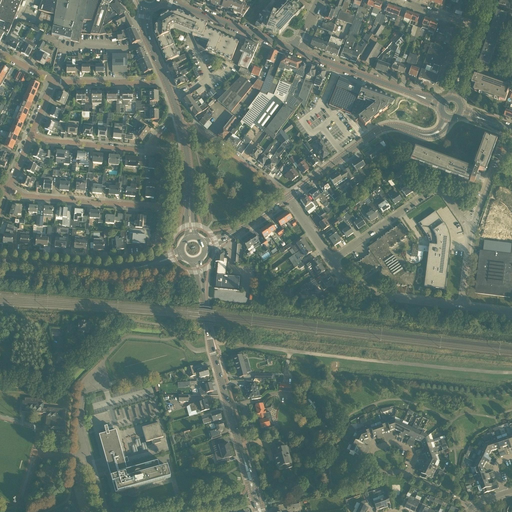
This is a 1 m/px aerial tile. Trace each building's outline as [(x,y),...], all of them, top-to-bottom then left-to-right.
[(0,20),(8,24),(12,26),(18,8),(19,8),(20,6),(21,0),(1,0),(1,1),(0,3),(0,20)] [(41,0),(39,11),(55,15),(57,1),(56,1),(56,0),(41,0)] [(51,36),(67,40),(70,41),(79,0),(56,0),(56,1),(57,1),(55,15),(51,36)] [(88,0),(79,0),(70,41),(79,43),(81,34),(84,20),(88,3),(88,0)] [(88,0),(88,3),(84,20),(91,21),(98,0),(88,0)] [(101,29),(103,23),(104,21),(106,13),(110,5),(115,0),(114,0),(103,0),(99,8),(90,34),(99,35),(101,29)] [(103,23),(121,7),(115,0),(110,5),(106,13),(104,21),(103,23)] [(203,4),(216,9),(220,10),(220,12),(226,14),(227,13),(230,14),(234,2),(230,1),(230,0),(229,0),(190,0),(190,1),(203,5),(203,4)] [(296,16),(296,17),(299,14),(297,12),(299,9),(301,11),(304,8),(294,0),(293,0),(277,18),(275,17),(276,14),(273,12),(271,16),(271,18),(262,14),(259,18),(260,19),(255,26),(273,33),(279,35),(288,25),(289,25),(291,22),(294,19),(296,16)] [(343,7),(341,10),(341,12),(345,13),(349,4),(350,4),(351,0),(354,1),(354,0),(347,0),(347,3),(344,2),(343,7)] [(369,11),(371,7),(373,8),(376,1),(372,0),(369,0),(367,6),(366,9),(362,8),(360,14),(366,16),(368,11),(369,11)] [(511,0),(501,0),(499,6),(509,10),(511,0)] [(378,25),(378,24),(381,15),(378,14),(379,10),(380,10),(382,3),(376,1),(373,8),(371,14),(377,16),(374,23),(378,25)] [(232,16),(241,20),(244,16),(250,8),(241,5),(234,2),(230,14),(233,15),(232,16)] [(463,13),(465,7),(458,4),(456,11),(463,13)] [(252,5),(241,20),(246,22),(248,20),(249,21),(248,23),(253,25),(259,18),(262,14),(263,12),(258,8),(257,9),(252,5)] [(385,15),(391,18),(394,8),(388,5),(385,12),(386,12),(385,15)] [(103,23),(101,29),(103,28),(111,22),(110,20),(116,15),(117,15),(117,14),(119,16),(126,13),(121,7),(103,23)] [(398,16),(401,10),(394,8),(391,18),(397,20),(398,16)] [(327,11),(325,18),(331,21),(334,13),(335,10),(331,9),(330,12),(327,11)] [(347,24),(347,23),(350,15),(345,13),(341,12),(340,11),(337,20),(347,24)] [(400,22),(398,27),(397,30),(402,32),(405,23),(409,25),(412,14),(406,12),(402,23),(400,22)] [(495,19),(494,19),(493,22),(494,22),(491,29),(501,32),(507,15),(497,12),(495,19)] [(125,23),(127,28),(130,28),(133,26),(126,13),(119,16),(114,20),(116,23),(118,27),(125,23)] [(217,54),(220,55),(220,56),(225,58),(226,57),(229,58),(228,59),(231,60),(238,42),(235,41),(235,42),(232,41),(233,40),(227,38),(227,39),(224,38),(224,37),(219,35),(219,36),(216,35),(216,34),(211,31),(210,32),(207,31),(208,30),(201,27),(202,24),(194,20),(193,22),(190,20),(191,19),(178,14),(178,13),(165,14),(165,15),(162,17),(161,17),(154,29),(155,29),(155,34),(154,35),(158,44),(159,43),(161,47),(160,47),(163,55),(164,54),(165,58),(164,58),(166,62),(178,57),(168,35),(167,36),(167,35),(168,34),(168,30),(168,29),(169,28),(169,29),(173,27),(172,26),(173,25),(175,26),(174,26),(193,34),(192,36),(200,39),(197,47),(199,53),(206,50),(209,52),(209,50),(212,52),(211,53),(217,55),(217,54)] [(412,14),(409,25),(413,26),(411,32),(412,32),(411,36),(414,37),(417,28),(415,27),(416,23),(417,23),(419,16),(412,14)] [(340,57),(350,61),(353,53),(351,52),(361,23),(361,22),(362,19),(359,18),(355,17),(348,37),(347,40),(344,46),(340,57)] [(422,25),(423,25),(422,28),(428,30),(429,27),(431,21),(424,18),(422,25)] [(429,27),(435,30),(438,23),(431,21),(429,27)] [(0,41),(4,34),(6,36),(7,36),(10,30),(12,26),(8,24),(6,28),(3,27),(1,31),(0,30),(0,41)] [(448,28),(445,36),(454,39),(456,32),(452,30),(453,26),(446,24),(445,27),(448,28)] [(373,34),(378,37),(383,28),(384,27),(378,25),(373,34)] [(489,36),(488,36),(487,38),(488,38),(485,46),(495,49),(501,32),(491,29),(489,36)] [(132,45),(140,42),(135,30),(121,31),(122,32),(117,33),(118,41),(130,39),(132,45)] [(400,33),(395,39),(392,42),(398,48),(406,39),(400,33)] [(18,37),(11,34),(8,41),(11,42),(8,47),(15,50),(17,47),(19,48),(22,44),(16,41),(18,37)] [(355,50),(353,53),(350,61),(355,63),(360,55),(371,37),(366,34),(362,41),(364,43),(361,48),(357,46),(355,50)] [(445,36),(443,42),(447,44),(452,45),(454,39),(445,36)] [(343,41),(337,39),(331,37),(330,39),(326,52),(337,56),(343,41)] [(325,43),(322,51),(326,52),(330,39),(327,38),(325,42),(326,42),(326,43),(325,43)] [(325,43),(313,39),(310,47),(322,51),(325,43)] [(22,46),(24,47),(22,51),(21,52),(22,52),(21,53),(28,57),(33,49),(34,50),(36,46),(25,40),(22,46)] [(40,50),(41,51),(45,44),(40,41),(36,48),(40,50)] [(248,69),(253,58),(258,45),(253,43),(253,44),(245,41),(240,52),(244,53),(239,66),(248,69)] [(377,50),(379,47),(372,43),(362,61),(368,65),(372,58),(375,60),(376,59),(380,52),(377,50)] [(446,48),(434,44),(431,43),(423,65),(432,68),(434,62),(442,66),(447,53),(448,49),(446,48)] [(482,53),(481,55),(482,55),(479,63),(489,66),(495,49),(485,46),(483,53),(482,53)] [(135,50),(140,61),(147,58),(143,48),(135,50)] [(257,80),(252,86),(253,87),(251,88),(261,92),(261,91),(269,94),(274,96),(275,97),(283,104),(284,104),(288,94),(291,88),(291,87),(297,72),(298,70),(301,64),(301,63),(284,56),(271,50),(266,61),(264,67),(267,69),(269,66),(271,67),(264,83),(261,82),(264,73),(261,72),(259,77),(258,77),(257,80)] [(48,57),(39,52),(38,52),(36,56),(38,58),(36,62),(44,66),(48,57)] [(385,54),(383,56),(386,57),(381,72),(386,74),(389,66),(387,65),(389,58),(388,58),(389,56),(385,54)] [(412,59),(410,65),(412,65),(408,76),(416,78),(419,70),(415,69),(418,60),(417,59),(418,57),(410,54),(408,58),(412,59)] [(127,62),(127,55),(112,55),(112,66),(115,66),(118,66),(121,66),(124,66),(127,66),(127,62)] [(403,66),(407,57),(407,56),(404,55),(402,59),(398,72),(404,74),(406,67),(403,66)] [(375,70),(381,72),(386,57),(383,56),(381,63),(378,62),(375,70)] [(67,62),(67,66),(67,73),(75,73),(75,66),(75,65),(78,65),(78,61),(78,57),(72,57),(72,60),(72,62),(67,62)] [(147,58),(140,61),(134,61),(137,65),(139,64),(144,74),(152,70),(147,58)] [(402,59),(399,58),(397,63),(395,62),(395,63),(394,63),(391,69),(398,72),(402,59)] [(93,66),(96,66),(96,73),(103,73),(103,66),(102,66),(102,62),(93,62),(93,66)] [(442,66),(434,62),(432,68),(423,65),(418,79),(421,80),(435,85),(442,66)] [(177,69),(175,64),(174,63),(167,67),(170,73),(177,69)] [(303,74),(303,73),(303,74),(306,66),(307,66),(306,66),(306,65),(304,64),(303,64),(302,65),(301,64),(298,70),(297,72),(291,87),(296,89),(300,78),(302,79),(304,74),(303,74)] [(6,65),(5,68),(2,66),(1,68),(0,68),(0,72),(6,76),(10,71),(11,68),(6,65)] [(309,67),(298,98),(303,101),(301,103),(304,109),(314,84),(319,71),(317,71),(317,70),(317,69),(316,70),(314,69),(314,68),(310,66),(309,67)] [(253,71),(248,69),(246,75),(251,77),(252,74),(258,77),(259,77),(261,72),(262,70),(255,67),(253,71)] [(173,78),(181,75),(180,72),(178,69),(177,69),(170,73),(173,78)] [(322,92),(322,91),(325,82),(322,81),(325,73),(323,72),(319,70),(319,71),(314,84),(314,86),(319,88),(318,90),(322,92)] [(19,81),(18,83),(21,85),(22,82),(23,83),(26,76),(23,75),(20,81),(19,81)] [(507,96),(510,88),(509,90),(479,79),(480,77),(475,75),(472,84),(473,84),(473,86),(476,87),(474,91),(485,94),(484,94),(484,95),(495,99),(495,98),(505,102),(507,96)] [(182,76),(173,80),(175,85),(177,84),(177,85),(177,86),(176,86),(176,87),(177,87),(178,87),(178,86),(189,81),(187,78),(184,80),(182,76)] [(231,113),(251,88),(253,87),(252,86),(241,78),(217,101),(231,113)] [(329,105),(351,115),(358,97),(362,88),(340,79),(336,87),(329,105)] [(28,88),(36,91),(39,84),(39,85),(38,84),(39,83),(36,82),(36,83),(31,82),(32,81),(28,88)] [(202,86),(195,91),(198,95),(205,91),(202,86)] [(23,94),(26,95),(34,98),(36,91),(28,88),(26,87),(23,94)] [(295,89),(291,88),(288,94),(284,104),(284,105),(294,113),(297,108),(301,103),(303,101),(298,98),(298,97),(296,100),(292,97),(295,89)] [(393,99),(366,89),(363,88),(362,88),(358,97),(351,115),(350,116),(351,117),(355,122),(359,119),(362,124),(363,123),(365,126),(394,103),(393,99)] [(208,94),(211,98),(216,93),(212,89),(209,91),(210,92),(208,94)] [(253,125),(254,125),(275,97),(274,96),(269,94),(261,91),(261,92),(260,94),(248,109),(250,111),(248,114),(240,124),(242,125),(243,123),(251,129),(253,125)] [(107,101),(117,101),(117,100),(117,92),(107,93),(107,101)] [(123,92),(123,97),(123,106),(128,106),(128,104),(128,101),(135,101),(135,98),(132,98),(132,92),(123,92)] [(150,102),(150,105),(141,105),(141,102),(135,102),(135,103),(135,108),(143,108),(150,108),(150,107),(155,106),(155,102),(158,102),(158,92),(142,93),(142,98),(150,97),(150,102)] [(63,93),(63,94),(59,93),(56,102),(64,105),(67,95),(63,93)] [(76,93),(76,94),(73,94),(73,99),(76,99),(76,101),(81,100),(81,105),(85,105),(85,100),(85,93),(76,93)] [(92,104),(99,104),(101,104),(101,93),(92,93),(92,101),(92,104)] [(34,98),(26,95),(23,101),(31,105),(34,98)] [(194,101),(189,95),(183,100),(188,108),(195,103),(195,104),(199,101),(197,99),(194,101)] [(211,99),(206,104),(209,107),(214,103),(214,102),(216,100),(214,97),(211,99)] [(283,104),(275,97),(254,125),(262,132),(283,104)] [(31,105),(23,101),(20,108),(28,111),(31,105)] [(195,103),(188,108),(191,113),(202,106),(199,101),(195,104),(195,103)] [(202,106),(191,113),(195,117),(208,108),(205,103),(202,106)] [(274,140),(276,137),(282,130),(287,123),(295,113),(294,113),(284,105),(263,132),(274,140)] [(28,111),(20,108),(18,114),(26,117),(28,111)] [(53,108),(50,116),(57,119),(60,111),(53,108)] [(145,122),(150,126),(151,120),(158,120),(158,111),(150,111),(150,112),(144,112),(144,120),(146,120),(145,122)] [(13,119),(12,120),(23,124),(26,117),(18,114),(15,120),(13,119)] [(199,123),(207,130),(212,124),(209,121),(212,117),(210,115),(209,116),(206,114),(204,116),(204,117),(199,123)] [(233,116),(222,129),(223,130),(218,136),(220,138),(220,139),(221,140),(222,140),(223,140),(228,134),(226,132),(236,119),(233,116)] [(13,124),(12,127),(20,130),(23,124),(12,120),(11,123),(13,124)] [(68,133),(68,134),(77,135),(78,126),(72,126),(73,122),(67,121),(67,122),(65,126),(65,129),(65,133),(68,133)] [(65,133),(65,129),(65,126),(59,123),(56,122),(55,125),(48,122),(47,124),(44,129),(52,132),(55,125),(61,127),(61,128),(61,133),(65,134),(65,133)] [(138,126),(136,129),(147,137),(149,133),(150,131),(146,128),(146,127),(141,123),(138,126)] [(80,127),(80,128),(80,133),(83,134),(83,135),(92,136),(93,125),(84,124),(83,127),(80,127)] [(103,126),(102,127),(99,126),(98,137),(98,136),(106,137),(106,138),(107,129),(107,126),(103,126)] [(17,137),(20,130),(12,127),(9,133),(17,137)] [(113,138),(121,139),(122,128),(114,127),(113,138)] [(236,149),(241,142),(238,140),(239,139),(234,135),(237,131),(234,128),(230,133),(232,135),(230,137),(226,144),(232,148),(233,147),(236,149)] [(147,137),(136,129),(134,132),(132,135),(137,139),(138,138),(142,142),(143,140),(144,140),(147,137)] [(282,144),(274,155),(278,158),(285,148),(289,154),(294,147),(282,130),(276,137),(282,144)] [(9,133),(7,140),(15,143),(17,137),(9,133)] [(251,141),(248,139),(245,137),(241,142),(236,149),(235,150),(241,155),(251,141)] [(414,151),(410,161),(436,170),(467,182),(468,179),(470,180),(469,181),(474,183),(478,171),(483,173),(495,142),(485,138),(472,172),(414,151)] [(323,159),(328,155),(324,149),(326,147),(321,140),(320,139),(318,139),(315,141),(317,143),(316,143),(320,149),(317,152),(323,159)] [(12,150),(15,143),(7,140),(4,146),(12,150)] [(310,148),(309,146),(305,141),(302,143),(309,152),(312,150),(310,148)] [(266,156),(268,153),(270,150),(272,148),(273,146),(270,144),(267,148),(258,162),(260,164),(259,164),(260,165),(261,166),(262,166),(263,166),(262,166),(263,166),(268,159),(264,156),(265,156),(266,156)] [(374,165),(382,160),(384,159),(385,159),(389,156),(389,155),(386,151),(385,152),(381,145),(367,154),(374,165)] [(0,154),(0,166),(1,167),(0,167),(2,168),(3,168),(4,168),(7,162),(4,160),(7,154),(10,156),(11,152),(5,149),(2,148),(0,152),(1,152),(0,154)] [(249,156),(256,161),(262,153),(255,148),(249,156)] [(33,156),(33,157),(40,160),(42,156),(46,156),(45,157),(49,158),(50,151),(46,151),(46,153),(43,152),(36,149),(34,153),(33,156)] [(57,151),(56,158),(56,161),(61,162),(62,164),(69,165),(70,153),(65,152),(57,151)] [(74,155),(74,160),(79,160),(79,164),(85,165),(84,167),(84,166),(84,167),(88,167),(89,157),(89,158),(86,158),(86,154),(77,153),(77,156),(75,156),(75,155),(74,155)] [(102,163),(103,155),(93,154),(93,162),(102,163)] [(290,154),(287,157),(289,159),(288,160),(292,165),(296,162),(292,157),(290,154)] [(311,154),(309,155),(309,154),(304,157),(307,160),(307,161),(309,164),(310,163),(313,167),(313,166),(314,166),(315,165),(315,164),(318,163),(311,154)] [(274,164),(278,158),(274,155),(265,167),(271,171),(276,165),(274,164)] [(118,165),(119,157),(109,156),(109,164),(118,165)] [(138,168),(139,159),(126,157),(125,166),(138,168)] [(298,161),(300,165),(297,167),(303,174),(308,170),(306,166),(301,159),(298,161)] [(355,177),(360,183),(367,178),(369,177),(367,173),(364,175),(360,169),(364,166),(360,159),(352,164),(356,171),(353,173),(355,177)] [(145,178),(149,179),(155,180),(155,176),(156,170),(156,164),(157,164),(156,164),(157,160),(156,160),(150,160),(149,160),(142,160),(141,167),(149,168),(148,175),(145,175),(145,178)] [(34,174),(37,166),(30,163),(28,168),(27,170),(27,171),(34,174)] [(290,172),(287,174),(292,181),(293,181),(296,179),(295,179),(298,177),(291,167),(288,169),(290,172)] [(354,178),(350,173),(348,169),(343,172),(339,175),(338,174),(329,179),(334,186),(334,185),(335,188),(347,180),(352,188),(360,183),(355,177),(354,178)] [(390,179),(391,180),(393,183),(401,176),(399,173),(390,179)] [(51,189),(51,190),(52,190),(52,182),(53,179),(45,178),(45,176),(42,176),(40,180),(40,187),(43,187),(43,189),(44,189),(51,189)] [(122,188),(123,177),(119,176),(118,185),(106,183),(106,189),(109,189),(109,195),(109,194),(115,195),(115,196),(118,196),(119,188),(122,188)] [(32,177),(31,180),(24,177),(21,185),(28,188),(28,187),(30,188),(32,182),(34,183),(36,179),(32,177)] [(123,192),(126,193),(125,196),(135,197),(136,189),(139,189),(140,178),(136,178),(136,185),(131,185),(130,190),(126,189),(127,177),(124,177),(122,189),(123,189),(123,192)] [(61,178),(60,182),(59,191),(60,191),(60,189),(63,190),(63,191),(68,191),(69,183),(65,183),(65,179),(61,178)] [(76,186),(76,188),(76,191),(80,191),(80,192),(84,192),(84,193),(85,186),(86,186),(86,181),(76,180),(76,186)] [(332,198),(334,200),(339,196),(334,191),(332,192),(325,182),(319,187),(324,193),(326,191),(332,198)] [(400,188),(398,190),(399,192),(402,191),(406,197),(412,192),(406,183),(400,188)] [(101,194),(102,187),(102,186),(93,186),(92,193),(101,194)] [(146,188),(145,198),(153,199),(154,189),(146,188)] [(379,194),(382,198),(374,204),(377,208),(378,207),(382,213),(390,208),(385,202),(388,200),(385,197),(379,188),(375,191),(378,195),(379,194)] [(309,194),(314,200),(314,201),(312,203),(316,207),(319,205),(317,203),(320,201),(322,204),(323,203),(325,206),(328,203),(321,194),(320,195),(316,189),(309,194)] [(388,194),(390,198),(395,205),(401,200),(397,194),(394,190),(391,192),(388,194)] [(315,209),(314,207),(311,203),(306,197),(300,201),(305,208),(304,208),(309,214),(315,209)] [(21,214),(22,206),(22,205),(17,205),(16,207),(12,206),(9,216),(16,218),(17,214),(21,214)] [(43,215),(44,215),(52,216),(53,211),(52,211),(52,208),(53,208),(44,207),(43,215)] [(370,222),(370,221),(377,217),(378,217),(375,213),(377,211),(376,209),(375,207),(369,211),(370,212),(364,217),(368,222),(370,221),(370,222)] [(69,228),(71,217),(71,216),(67,215),(67,209),(60,208),(60,211),(56,211),(55,217),(63,218),(62,225),(66,227),(69,228)] [(76,221),(77,221),(77,222),(85,223),(86,218),(86,217),(83,217),(83,211),(75,210),(74,218),(71,217),(69,228),(69,229),(72,229),(75,230),(76,221)] [(90,211),(89,218),(90,218),(98,219),(98,223),(102,224),(103,216),(100,216),(100,212),(90,211)] [(287,212),(282,216),(286,223),(289,221),(289,222),(292,220),(287,212)] [(348,212),(344,215),(348,220),(350,219),(358,230),(365,225),(358,216),(354,218),(353,217),(352,216),(351,217),(348,212)] [(449,254),(449,247),(450,242),(449,237),(448,232),(446,227),(444,223),(443,222),(443,223),(442,223),(434,212),(419,222),(428,234),(430,237),(431,241),(431,245),(425,288),(443,290),(447,255),(449,255),(449,254)] [(106,216),(106,219),(105,223),(114,224),(114,221),(122,222),(122,215),(118,214),(118,218),(115,218),(115,217),(106,216)] [(126,222),(126,227),(129,228),(146,229),(146,226),(142,226),(143,216),(138,216),(137,222),(131,222),(131,215),(125,215),(125,222),(126,222)] [(286,223),(282,216),(276,220),(281,227),(284,225),(286,223)] [(334,227),(342,221),(340,217),(340,218),(340,217),(336,219),(337,220),(332,224),(334,227)] [(319,224),(324,231),(329,227),(325,220),(319,224)] [(265,228),(269,234),(271,237),(274,235),(272,233),(276,231),(271,224),(265,228)] [(390,248),(391,248),(394,247),(394,245),(395,245),(396,243),(398,244),(400,242),(400,241),(402,241),(404,239),(404,238),(406,236),(408,237),(410,236),(410,234),(406,227),(404,229),(402,225),(399,224),(397,226),(397,228),(395,227),(395,229),(393,229),(393,230),(391,230),(389,232),(389,233),(387,233),(385,234),(385,236),(383,236),(383,238),(381,237),(381,239),(379,239),(377,240),(376,242),(376,241),(376,242),(374,243),(372,245),(372,244),(372,245),(370,246),(368,248),(368,247),(370,251),(371,251),(371,254),(370,254),(368,255),(368,257),(366,256),(364,258),(364,260),(362,259),(362,261),(360,261),(360,262),(358,262),(356,264),(356,266),(363,275),(365,276),(367,274),(367,273),(369,273),(371,272),(371,270),(373,270),(373,268),(375,269),(377,267),(377,266),(380,266),(382,269),(381,270),(381,272),(380,273),(379,277),(380,279),(380,280),(381,281),(383,282),(384,283),(387,284),(388,283),(389,284),(392,285),(393,284),(395,284),(396,285),(399,286),(400,285),(401,286),(404,287),(405,286),(407,286),(408,288),(411,288),(412,287),(415,275),(414,273),(411,273),(410,274),(409,272),(406,272),(404,273),(388,251),(389,250),(390,248)] [(125,227),(126,232),(126,238),(127,244),(127,242),(137,243),(141,244),(143,244),(145,244),(145,242),(145,240),(149,241),(149,238),(151,238),(151,235),(150,235),(150,230),(146,229),(129,228),(126,227),(125,227)] [(353,233),(349,227),(348,228),(340,233),(342,237),(345,235),(346,238),(347,238),(347,237),(348,238),(351,237),(350,236),(353,234),(353,233)] [(7,236),(4,235),(3,243),(9,243),(9,244),(11,245),(12,244),(13,234),(12,233),(13,230),(7,228),(6,232),(8,233),(7,236)] [(269,234),(265,228),(259,232),(264,239),(267,236),(269,234)] [(77,230),(72,229),(71,238),(71,243),(74,244),(74,248),(74,249),(84,249),(84,250),(85,241),(84,241),(84,240),(84,239),(82,239),(81,240),(81,241),(79,241),(79,238),(76,238),(77,230)] [(26,233),(20,232),(20,234),(19,241),(20,241),(20,244),(21,244),(21,245),(24,245),(28,245),(29,237),(29,233),(26,232),(26,233)] [(119,238),(119,240),(115,240),(112,240),(113,251),(124,249),(122,238),(126,238),(126,232),(120,232),(121,237),(119,238)] [(41,238),(41,237),(42,234),(37,234),(36,237),(36,240),(34,240),(34,244),(35,244),(35,246),(36,246),(36,245),(44,245),(44,246),(48,247),(48,238),(41,238)] [(334,246),(336,245),(341,242),(336,234),(329,239),(334,246)] [(248,239),(253,246),(259,242),(254,235),(248,239)] [(62,248),(65,248),(66,240),(60,240),(61,237),(56,236),(55,248),(55,247),(61,248),(62,248)] [(104,243),(101,243),(102,239),(93,239),(93,243),(93,250),(104,251),(104,243)] [(243,243),(247,250),(251,248),(250,247),(253,246),(248,239),(243,243)] [(290,244),(283,249),(281,250),(283,253),(291,248),(295,254),(298,253),(307,246),(303,240),(296,244),(297,245),(293,247),(292,246),(290,244)] [(307,246),(298,253),(302,259),(305,256),(305,257),(312,252),(307,246)] [(489,263),(511,265),(511,252),(511,255),(483,251),(482,262),(489,263)] [(214,288),(215,289),(240,291),(241,276),(226,275),(227,263),(223,263),(224,253),(218,252),(216,254),(215,262),(217,262),(216,274),(214,288)] [(313,269),(320,265),(316,259),(309,263),(309,264),(306,266),(308,268),(311,266),(313,269)] [(303,263),(301,260),(293,266),(295,268),(303,263)] [(489,263),(482,262),(479,262),(480,262),(477,283),(476,283),(479,283),(486,284),(489,263)] [(504,281),(511,281),(511,265),(489,263),(486,284),(503,286),(504,281)] [(310,271),(313,275),(315,278),(318,275),(318,276),(325,271),(320,265),(313,269),(310,271)] [(319,285),(321,287),(323,291),(326,289),(333,284),(329,278),(319,285)] [(511,281),(504,281),(503,286),(502,297),(510,298),(511,282),(511,281)] [(316,282),(308,287),(301,292),(303,292),(303,294),(302,294),(302,295),(309,296),(310,295),(315,295),(315,293),(317,293),(313,288),(318,285),(316,282)] [(478,294),(499,296),(502,297),(503,286),(486,284),(479,283),(478,294)] [(89,322),(84,322),(79,322),(78,332),(79,332),(79,334),(82,334),(82,332),(88,332),(89,322)] [(239,378),(247,375),(246,373),(250,372),(248,366),(245,367),(241,355),(233,358),(239,378)] [(194,372),(193,366),(187,368),(190,377),(199,374),(200,378),(209,376),(207,368),(198,371),(194,372)] [(206,393),(213,391),(211,383),(204,385),(204,386),(200,387),(200,390),(205,389),(206,393)] [(290,385),(278,383),(278,391),(289,392),(290,385)] [(257,396),(254,384),(245,386),(246,390),(247,390),(248,393),(247,393),(248,399),(251,398),(251,400),(261,398),(260,395),(257,396)] [(54,434),(59,435),(64,435),(65,426),(63,426),(63,422),(62,422),(63,409),(47,408),(47,409),(43,409),(44,403),(42,403),(42,400),(25,398),(24,401),(22,401),(21,412),(30,413),(30,412),(34,412),(34,413),(43,414),(43,413),(47,413),(45,427),(50,427),(50,429),(55,430),(54,434)] [(189,405),(191,412),(196,411),(197,413),(201,412),(209,410),(206,400),(189,405)] [(135,420),(155,415),(151,403),(145,404),(145,405),(134,408),(134,405),(131,406),(131,409),(127,410),(130,421),(135,419),(135,420)] [(262,428),(265,427),(266,429),(274,427),(270,413),(265,414),(264,410),(263,404),(255,406),(257,412),(258,416),(259,416),(261,421),(260,421),(260,425),(261,428),(261,427),(262,428)] [(204,424),(222,419),(219,411),(211,414),(212,418),(202,421),(204,424)] [(387,419),(383,421),(386,428),(388,427),(390,431),(394,430),(395,420),(395,417),(395,416),(387,419)] [(355,430),(358,433),(364,440),(368,439),(366,434),(369,433),(367,426),(364,418),(360,420),(361,428),(355,430)] [(394,430),(398,432),(403,421),(401,420),(399,423),(395,420),(394,430)] [(376,427),(380,438),(383,437),(382,434),(384,433),(383,429),(386,428),(383,421),(380,422),(381,425),(376,427)] [(399,436),(401,437),(407,426),(408,423),(403,421),(398,432),(400,433),(399,436)] [(221,436),(220,432),(223,431),(222,428),(224,427),(223,423),(218,424),(218,422),(210,424),(210,425),(211,430),(212,430),(207,432),(210,440),(221,436)] [(163,438),(159,423),(142,428),(146,442),(151,441),(152,445),(151,445),(161,442),(160,439),(163,438)] [(380,438),(376,427),(371,429),(370,425),(367,426),(369,433),(372,432),(374,437),(376,436),(377,439),(380,438)] [(409,440),(411,442),(418,427),(413,425),(411,429),(408,436),(410,437),(409,440)] [(109,433),(107,426),(104,427),(106,433),(99,435),(109,470),(110,470),(111,473),(110,474),(111,478),(112,483),(114,482),(117,492),(117,493),(130,489),(130,490),(131,491),(132,492),(133,492),(134,492),(135,491),(136,491),(136,490),(137,489),(136,487),(170,478),(169,473),(168,470),(169,470),(169,468),(168,469),(167,466),(161,468),(161,469),(159,469),(157,462),(127,470),(125,463),(129,462),(127,457),(124,459),(116,431),(109,433)] [(405,435),(408,436),(411,429),(407,426),(401,437),(404,438),(405,435)] [(415,440),(417,441),(423,430),(423,429),(418,427),(411,442),(414,443),(415,440)] [(417,441),(421,442),(428,436),(423,434),(425,431),(423,430),(417,441)] [(352,436),(350,442),(357,445),(358,442),(362,444),(364,440),(358,433),(356,438),(352,436)] [(421,442),(422,446),(433,443),(441,440),(440,438),(433,440),(431,434),(428,436),(421,442)] [(496,437),(501,452),(504,451),(503,448),(505,447),(503,439),(501,436),(496,437)] [(496,437),(491,439),(495,450),(498,449),(499,453),(501,452),(496,437)] [(503,439),(505,447),(508,446),(509,449),(511,448),(508,437),(503,439)] [(219,449),(220,453),(230,450),(228,443),(220,446),(218,439),(211,441),(213,448),(216,447),(217,450),(219,449)] [(491,451),(495,450),(491,439),(483,442),(485,445),(491,451)] [(288,454),(288,452),(286,447),(279,450),(277,441),(269,443),(270,448),(272,448),(278,468),(283,466),(284,470),(292,467),(289,458),(290,457),(289,454),(288,454)] [(485,445),(483,442),(482,441),(479,448),(480,448),(479,450),(480,451),(480,450),(490,455),(491,451),(485,445)] [(352,446),(349,451),(360,456),(361,453),(358,452),(359,449),(355,447),(357,445),(350,442),(349,444),(352,446)] [(420,450),(421,453),(435,448),(433,443),(422,446),(423,449),(420,450)] [(425,454),(426,457),(437,452),(437,451),(437,449),(436,448),(435,447),(435,448),(421,453),(422,455),(425,454)] [(225,463),(224,459),(232,457),(230,450),(220,453),(221,456),(219,457),(219,460),(217,461),(218,465),(225,463)] [(478,455),(491,462),(492,459),(489,457),(490,455),(480,450),(480,451),(478,455)] [(438,455),(437,452),(426,457),(427,460),(437,461),(435,456),(438,455)] [(474,460),(485,465),(486,463),(489,464),(491,462),(478,455),(476,455),(474,459),(474,460)] [(474,459),(468,457),(467,456),(466,459),(473,462),(472,464),(470,468),(474,468),(483,468),(485,465),(474,460),(474,459)] [(427,460),(426,464),(436,469),(437,467),(434,465),(437,461),(427,460)] [(189,465),(191,470),(191,472),(200,469),(198,463),(189,465)] [(420,467),(431,472),(434,474),(436,469),(426,464),(424,466),(421,465),(420,467)] [(434,474),(431,472),(420,467),(419,470),(422,471),(421,474),(419,477),(421,478),(428,481),(430,478),(431,479),(434,474)] [(474,468),(476,473),(472,474),(473,476),(477,475),(485,472),(483,468),(474,468)] [(490,476),(478,480),(475,481),(477,486),(480,485),(488,482),(487,480),(491,479),(490,476)] [(488,482),(480,485),(483,494),(494,490),(493,487),(493,486),(492,484),(489,485),(488,482)] [(386,494),(383,495),(378,497),(379,500),(382,509),(388,507),(386,504),(389,502),(386,494)] [(404,508),(409,510),(413,502),(415,499),(410,496),(409,498),(406,496),(401,506),(404,507),(404,508)] [(370,500),(371,502),(373,508),(372,507),(375,506),(376,511),(382,509),(379,500),(374,502),(373,499),(370,500)] [(361,502),(360,504),(358,510),(362,511),(366,511),(368,508),(364,506),(365,504),(367,504),(366,501),(361,502)] [(412,511),(414,511),(418,505),(413,502),(409,510),(412,511)]
